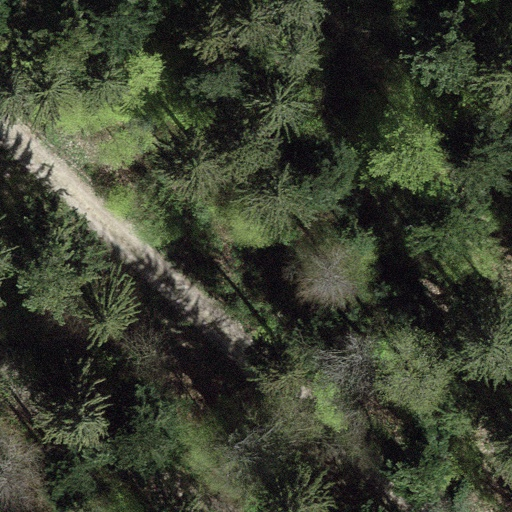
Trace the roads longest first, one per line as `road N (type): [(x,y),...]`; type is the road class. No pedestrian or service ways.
road 1 (track): [(0,131),(433,511)]
road 2 (track): [(206,511),(0,391)]
